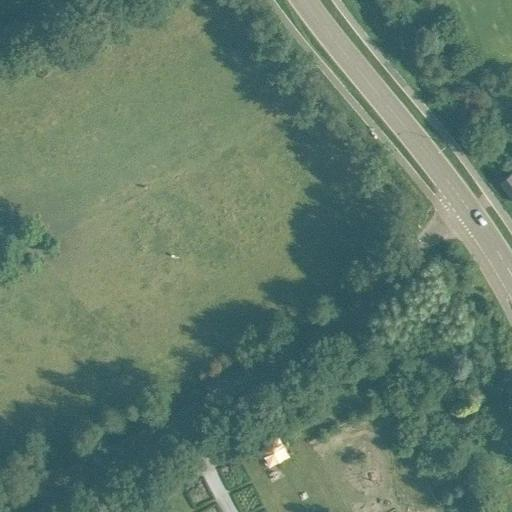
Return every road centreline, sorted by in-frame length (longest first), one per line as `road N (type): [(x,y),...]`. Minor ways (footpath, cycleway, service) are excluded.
road 1 (unclassified): [(0,509),(290,354),(365,304),(429,235),(470,209)]
road 2 (secondary): [(470,209),(302,0)]
